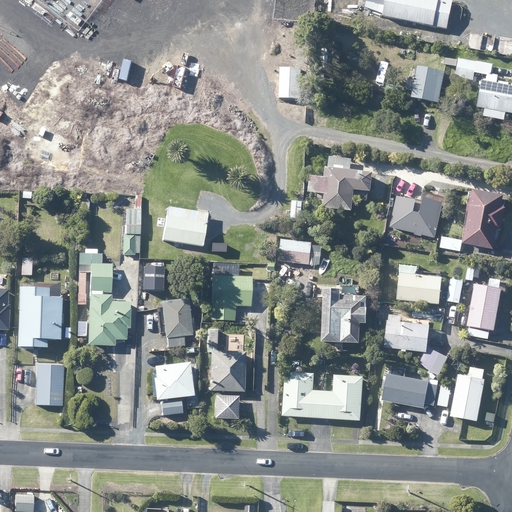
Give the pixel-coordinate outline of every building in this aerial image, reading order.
[(382,18),(446,30),(451,2),(438,0),(365,0),(364,9),(382,16),(382,18)] [(511,40),(470,33),(468,49),(511,56),(511,40)] [(472,81),(475,63),(458,60),(455,78),(469,81),(472,81)] [(279,68),(278,99),(299,100),(300,69),(279,68)] [(440,90),(443,74),(416,69),(413,83),(406,82),(404,91),(411,93),(410,99),(437,104),(440,92),(440,90)] [(496,78),(489,77),(487,76),(485,83),(481,82),(480,87),(476,109),(490,112),(489,114),(495,115),(496,112),(511,115),(511,88),(504,87),(495,85),(496,78)] [(50,119),(55,124),(58,120),(54,115),(50,119)] [(356,174),(327,171),(325,170),(323,180),(309,178),(307,194),(310,194),(323,196),(323,200),(322,209),(350,213),(353,192),(369,194),(371,176),(356,174)] [(504,199),(474,193),(468,193),(465,214),(467,214),(461,246),(492,251),(494,242),(495,231),(500,232),(506,199),(504,199)] [(424,196),(422,204),(398,199),(391,229),(435,239),(444,201),(424,196)] [(290,204),(289,223),(299,223),(300,204),(290,204)] [(206,215),(201,214),(166,208),(161,242),(200,249),(206,215)] [(139,236),(140,210),(125,210),(124,235),(122,235),(121,256),(133,256),(134,236),(139,236)] [(459,231),(444,228),(440,247),(456,250),(459,231)] [(280,262),(311,265),(313,244),(280,241),(278,262),(280,262)] [(100,256),(100,255),(96,255),(96,250),(84,250),(83,254),(78,254),(76,306),(84,306),(85,274),(89,274),(88,292),(110,293),(110,266),(110,265),(107,265),(104,265),(100,265),(100,256)] [(184,256),(175,257),(176,273),(185,273),(184,256)] [(30,265),(30,260),(20,259),(19,276),(30,277),(30,276),(30,265)] [(396,302),(438,306),(441,280),(415,277),(416,269),(400,267),(396,302)] [(472,282),(473,277),(474,270),(467,268),(465,281),(472,282)] [(250,278),(224,277),(209,277),(207,321),(232,321),(232,319),(233,307),(249,308),(249,305),(250,289),(250,278)] [(458,304),(462,283),(449,281),(445,302),(458,304)] [(493,330),(500,291),(473,287),(466,328),(468,329),(467,333),(466,337),(487,340),(487,339),(488,332),(492,333),(493,330)] [(47,290),(20,289),(17,289),(15,350),(31,350),(44,351),(45,342),(58,342),(58,339),(60,300),(47,300),(47,290)] [(320,344),(357,346),(358,326),(364,326),(365,300),(338,299),(339,294),(323,293),(320,344)] [(86,347),(112,348),(113,341),(124,342),(124,329),(128,329),(128,304),(109,304),(109,297),(87,296),(87,307),(87,322),(86,340),(86,347)] [(166,349),(182,347),(184,346),(183,338),(190,337),(186,301),(159,304),(159,309),(163,342),(166,341),(166,349)] [(400,324),(401,319),(389,317),(388,322),(387,322),(383,349),(423,354),(419,363),(429,373),(438,377),(447,359),(426,349),(429,331),(429,328),(414,326),(400,324)] [(84,323),(77,323),(75,323),(75,337),(84,337),(84,323)] [(215,348),(215,330),(206,330),(206,348),(215,348)] [(243,353),(219,353),(209,352),(209,354),(208,393),(242,394),(243,353)] [(191,381),(189,371),(188,364),(176,365),(172,366),(152,369),(153,381),(150,381),(153,403),(188,398),(193,397),(192,391),(191,386),(191,381)] [(64,367),(38,366),(36,406),(62,407),(64,367)] [(321,420),(322,393),(319,393),(311,392),(312,375),(301,374),(291,374),(284,373),(283,394),(282,417),(284,417),(311,419),(321,420)] [(437,381),(428,379),(427,384),(386,376),(381,403),(394,405),(401,406),(419,410),(422,411),(423,405),(432,407),(437,381)] [(322,393),(321,420),(331,420),(355,422),(359,422),(360,393),(361,378),(333,377),(332,393),(329,393),(322,393)] [(483,381),(481,381),(457,377),(449,419),(461,421),(475,423),(483,381)] [(446,409),(450,389),(440,387),(436,407),(438,407),(446,409)] [(237,397),(213,397),(213,420),(236,421),(237,397)] [(31,503),(31,495),(13,494),(13,511),(16,511),(31,511),(31,503)]
